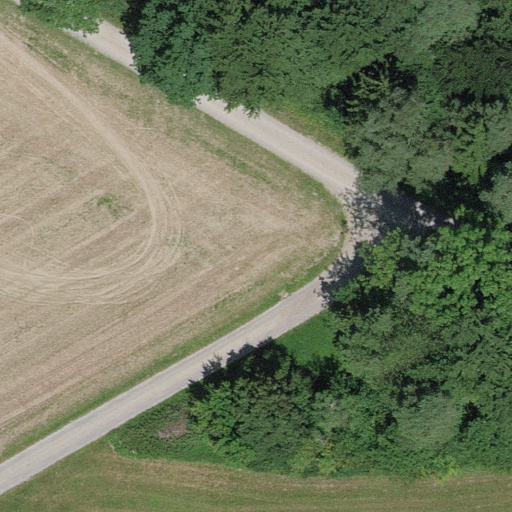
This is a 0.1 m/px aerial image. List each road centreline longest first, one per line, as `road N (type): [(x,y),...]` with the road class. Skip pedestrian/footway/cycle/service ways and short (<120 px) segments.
road 1 (track): [(511,248),(431,217),(0,487)]
road 2 (track): [(61,0),(431,217)]
